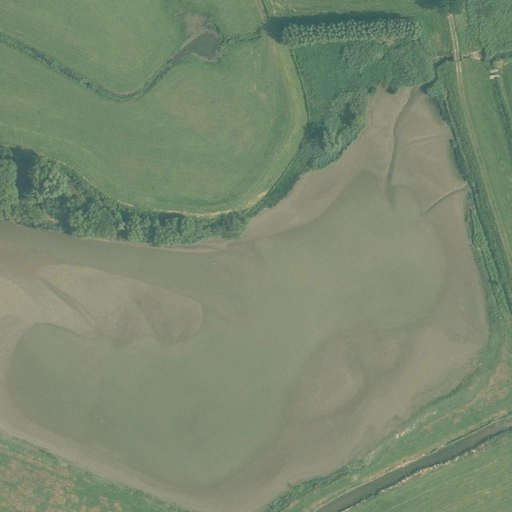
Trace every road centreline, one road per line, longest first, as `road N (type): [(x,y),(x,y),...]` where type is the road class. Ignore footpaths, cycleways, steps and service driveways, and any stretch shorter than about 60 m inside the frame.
road 1 (track): [(446,0),(464,103),(511,259)]
road 2 (track): [(511,404),(297,511)]
